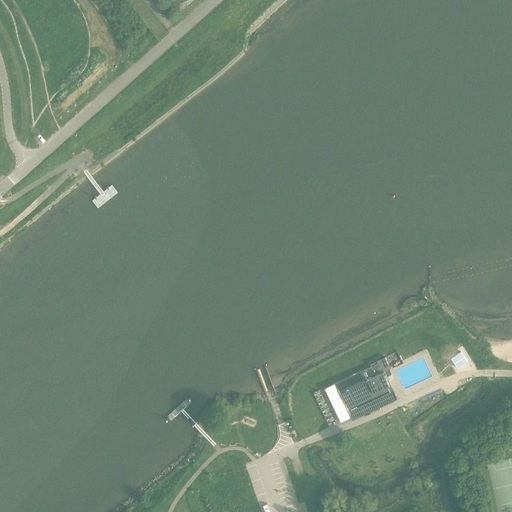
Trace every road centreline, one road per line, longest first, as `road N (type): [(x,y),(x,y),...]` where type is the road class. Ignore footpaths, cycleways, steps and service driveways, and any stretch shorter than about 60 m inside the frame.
road 1 (unclassified): [(29,165),(213,0)]
road 2 (unclassified): [(511,374),(462,376),(378,413)]
road 3 (track): [(32,128),(30,72),(0,0)]
